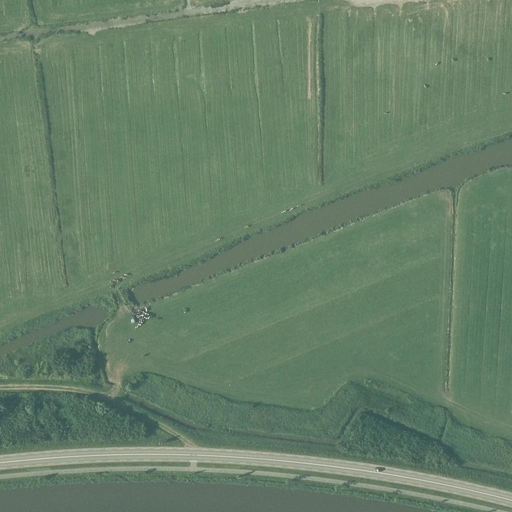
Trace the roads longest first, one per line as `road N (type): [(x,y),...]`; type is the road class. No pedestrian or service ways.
road 1 (primary): [(511,500),(265,460),(0,463)]
road 2 (track): [(0,385),(107,397),(198,446),(200,456)]
